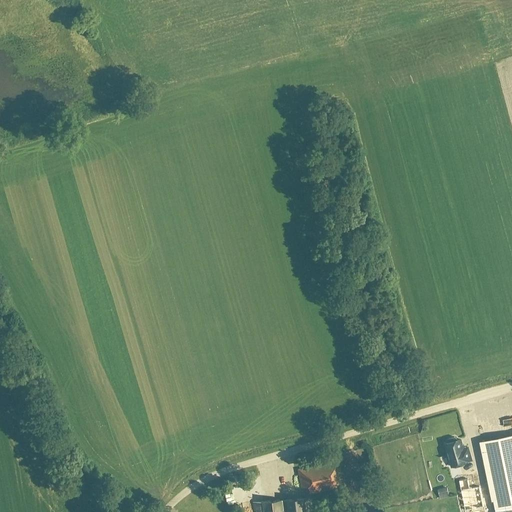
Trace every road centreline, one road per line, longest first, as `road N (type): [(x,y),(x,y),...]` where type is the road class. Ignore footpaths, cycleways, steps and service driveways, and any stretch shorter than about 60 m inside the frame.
road 1 (unclassified): [(511,389),(221,473),(164,511)]
road 2 (track): [(0,287),(79,459),(128,511)]
road 3 (track): [(360,249),(370,315),(416,415)]
